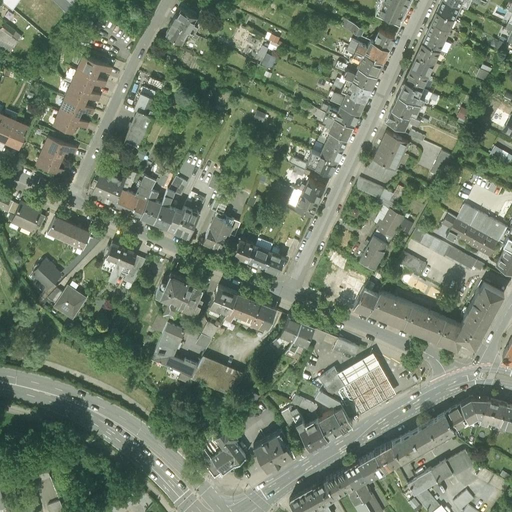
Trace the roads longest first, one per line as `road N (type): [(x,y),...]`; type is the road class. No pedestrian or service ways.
road 1 (residential): [(289,295),(426,0)]
road 2 (secondary): [(259,497),(477,368)]
road 3 (residential): [(289,295),(71,201)]
road 4 (residential): [(71,201),(168,0)]
road 5 (residential): [(477,368),(289,295)]
road 6 (primary): [(0,381),(76,403),(134,434)]
road 7 (primary): [(225,511),(159,444),(134,434)]
